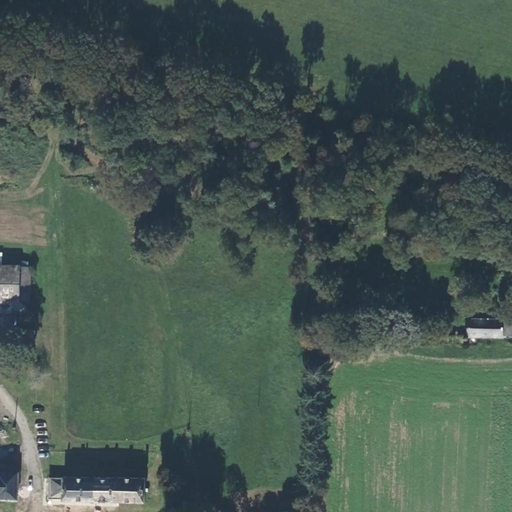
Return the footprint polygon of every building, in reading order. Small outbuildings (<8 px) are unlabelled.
[(27,312),(27,303),(20,303),(21,267),(3,266),(2,253),(0,252),(0,302),(13,303),(12,311),(27,312)] [(0,345),(2,346),(2,336),(13,336),(14,330),(14,317),(0,316),(0,345)] [(467,320),(467,338),(467,339),(503,339),(503,321),(467,320)] [(13,342),(34,343),(34,330),(14,330),(13,336),(13,342)] [(0,501),(18,502),(19,470),(0,469),(0,501)] [(48,500),(145,504),(145,480),(49,476),(48,500)]
